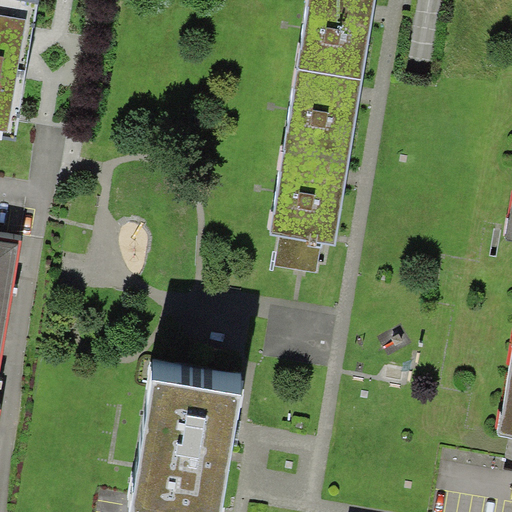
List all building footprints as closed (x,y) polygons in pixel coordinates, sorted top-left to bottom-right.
[(34,0),(0,0),(0,116),(15,119),(34,0)] [(383,0),(298,0),(254,227),(278,232),(274,255),(314,263),(320,234),(337,237),(383,0)] [(0,316),(11,319),(24,235),(0,230),(0,316)] [(0,373),(11,319),(0,316),(0,373)] [(511,357),(500,430),(511,432),(511,357)] [(213,511),(239,382),(152,365),(126,501),(183,511),(213,511)]
